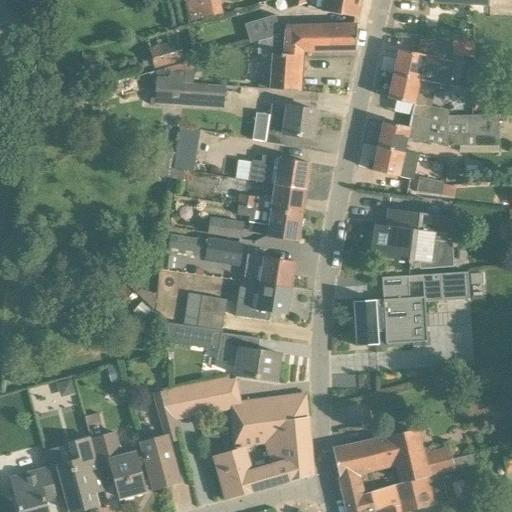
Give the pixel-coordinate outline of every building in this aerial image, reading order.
[(213,0),(197,3),(199,17),(222,13),(220,0),(213,0)] [(360,4),(360,0),(277,0),(277,1),(279,0),(288,0),(287,9),(308,4),(307,9),(322,11),(322,12),(358,18),(358,14),(360,12),(361,7),(360,4)] [(250,44),(259,41),(280,35),(275,16),(245,25),(250,44)] [(317,27),(317,51),(356,51),(357,26),(317,27)] [(305,51),(317,51),(317,27),(286,27),(285,34),(280,35),(259,41),(258,56),(273,57),(270,90),(301,93),(305,51)] [(179,41),(148,49),(150,55),(141,58),(143,66),(152,64),(154,70),(184,61),(179,41)] [(471,41),(450,41),(450,57),(471,58),(471,41)] [(400,51),(395,75),(432,83),(433,83),(451,86),(456,62),(400,51)] [(151,96),(167,98),(167,100),(225,104),(226,86),(193,84),(194,68),(186,68),(184,67),(184,63),(154,72),(154,78),(152,78),(151,96)] [(414,105),(412,117),(448,125),(448,117),(447,117),(448,111),(430,107),(433,93),(431,93),(432,83),(395,75),(389,100),(414,105)] [(271,105),(270,116),(256,114),(252,142),(283,147),(285,135),(313,139),(317,112),(287,107),(287,108),(271,105)] [(384,123),(378,147),(405,152),(408,139),(447,147),(447,146),(474,147),(474,136),(499,136),(499,116),(448,117),(448,125),(412,117),(410,128),(384,123)] [(174,169),(184,171),(186,171),(191,132),(179,131),(176,154),(174,169)] [(405,152),(378,147),(373,172),(414,180),(419,155),(405,152)] [(172,184),(172,181),(174,169),(176,154),(158,151),(154,182),(172,184)] [(263,157),(262,165),(256,164),(253,181),(274,184),(306,189),(310,164),(263,157)] [(184,171),(174,169),(172,181),(183,183),(184,171)] [(417,193),(442,196),(448,197),(450,187),(444,186),(444,183),(419,178),(417,193)] [(240,195),(238,206),(302,216),(306,189),(274,184),(272,200),(240,195)] [(302,216),(238,206),(237,215),(249,217),(248,222),(268,225),(266,238),(298,243),(302,216)] [(375,232),(371,257),(408,262),(408,264),(411,264),(412,263),(430,265),(433,241),(447,243),(450,218),(389,210),(385,234),(375,232)] [(242,239),(244,223),(210,218),(208,234),(242,239)] [(236,264),(240,244),(208,239),(208,240),(205,258),(205,259),(236,264)] [(262,268),(259,284),(291,289),(295,263),(248,255),(246,266),(262,268)] [(442,301),(467,300),(466,273),(440,274),(442,301)] [(376,301),(353,302),(356,347),(380,345),(379,333),(386,332),(387,345),(413,343),(410,300),(409,276),(382,278),(384,304),(377,305),(376,301)] [(291,289),(259,284),(257,299),(241,297),(239,308),(287,315),(291,289)] [(188,294),(185,309),(225,316),(227,300),(188,294)] [(225,316),(185,309),(183,325),(221,331),(222,331),(225,316)] [(218,350),(219,342),(225,343),(223,362),(237,364),(235,376),(277,381),(281,355),(257,352),(259,339),(220,334),(221,331),(183,325),(183,326),(167,324),(168,344),(218,350)] [(228,377),(190,384),(196,417),(241,408),(241,417),(230,418),(231,447),(266,444),(271,464),(272,467),(291,462),(293,479),(313,473),(306,394),(240,402),(235,378),(229,380),(228,377)] [(190,384),(168,388),(177,421),(196,417),(190,384)] [(177,421),(168,388),(155,391),(163,424),(177,421)] [(98,462),(97,462),(103,485),(100,471),(113,467),(121,499),(146,492),(136,454),(123,457),(117,434),(96,439),(93,426),(102,423),(100,414),(86,418),(92,440),(98,462)] [(398,461),(403,483),(441,474),(476,465),(473,453),(452,459),(448,446),(422,453),(416,428),(333,450),(345,500),(364,495),(359,470),(398,461)] [(167,437),(158,440),(143,444),(155,490),(172,486),(171,480),(179,478),(169,443),(167,437)] [(70,446),(74,462),(59,466),(71,511),(97,505),(93,492),(104,489),(103,485),(97,462),(98,462),(92,440),(70,446)] [(246,447),(214,456),(227,499),(293,479),(291,462),(272,467),(271,464),(253,469),(246,447)] [(511,455),(503,458),(507,474),(511,472),(511,455)] [(10,479),(14,492),(19,511),(48,511),(45,501),(57,498),(49,468),(10,479)] [(407,511),(434,506),(434,504),(447,501),(441,474),(403,483),(404,485),(364,495),(345,500),(347,511),(407,511)]
